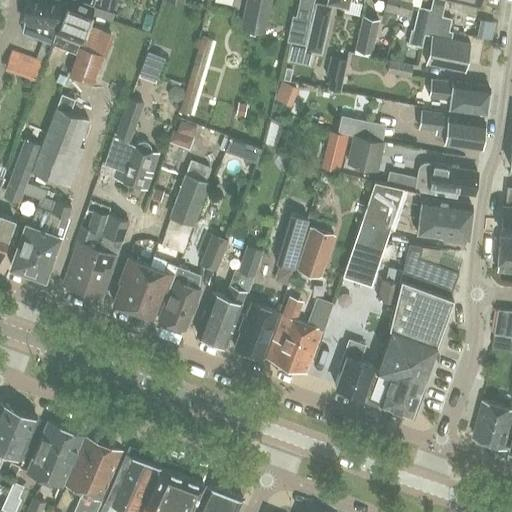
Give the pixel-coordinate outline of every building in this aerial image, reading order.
[(24,0),(21,18),(54,24),(58,0),(24,0)] [(91,6),(74,0),(67,0),(52,43),(74,51),(91,6)] [(247,0),(243,27),(263,30),(269,0),(247,0)] [(385,0),(383,8),(396,12),(398,0),(385,0)] [(398,0),(396,12),(407,15),(411,0),(398,0)] [(431,0),(429,11),(425,32),(431,34),(450,38),(451,31),(447,30),(450,17),(441,15),(444,0),(431,0)] [(475,11),(477,0),(460,0),(459,7),(475,11)] [(306,48),(320,51),(331,7),(316,3),(306,48)] [(425,32),(429,11),(418,8),(412,30),(411,30),(407,44),(421,48),(425,32)] [(304,43),(309,18),(291,14),(286,39),(304,43)] [(377,20),(362,16),(355,45),(370,49),(377,20)] [(464,72),(471,42),(450,38),(431,34),(425,64),(464,72)] [(180,110),(189,113),(211,38),(202,35),(180,110)] [(8,72),(39,81),(45,59),(14,50),(8,72)] [(388,59),(386,69),(410,74),(412,64),(388,59)] [(485,112),(489,85),(430,76),(427,94),(450,97),(449,107),(485,112)] [(78,144),(88,118),(69,110),(74,96),(62,91),(32,170),(69,184),(83,146),(78,144)] [(146,188),(158,152),(150,149),(149,144),(144,141),(140,141),(135,144),(126,141),(127,137),(129,137),(142,101),(127,96),(115,131),(113,131),(103,161),(117,166),(113,177),(146,188)] [(419,126),(435,128),(435,132),(444,134),(443,142),(479,148),(483,119),(450,114),(450,112),(421,108),(419,126)] [(340,114),(337,129),(353,133),(356,117),(340,114)] [(191,147),(199,131),(184,124),(176,141),(191,147)] [(376,166),(381,138),(356,133),(350,161),(376,166)] [(25,182),(39,143),(23,137),(9,176),(25,182)] [(414,188),(414,189),(434,192),(456,196),(457,190),(473,193),(477,169),(433,162),(433,163),(427,163),(423,163),(421,164),(418,167),(417,170),(416,176),(414,188)] [(387,170),(385,182),(414,188),(416,176),(387,170)] [(170,215),(171,215),(166,230),(162,242),(183,250),(188,238),(210,180),(187,172),(170,215)] [(0,253),(13,217),(0,211),(0,181),(2,177),(0,176),(0,253)] [(374,180),(369,194),(387,198),(390,183),(374,180)] [(511,231),(511,187),(508,187),(506,204),(502,204),(499,230),(511,231)] [(24,223),(10,265),(43,277),(58,235),(53,233),(58,219),(67,222),(69,217),(67,217),(72,204),(55,198),(45,194),(41,193),(39,197),(36,206),(30,225),(24,223)] [(467,238),(471,201),(421,195),(415,232),(467,238)] [(78,239),(63,282),(102,296),(129,220),(95,208),(83,240),(78,239)] [(276,261),(292,266),(307,216),(291,211),(276,261)] [(361,218),(343,274),(369,283),(388,227),(361,218)] [(297,268),(320,275),(333,233),(311,225),(297,268)] [(201,262),(216,267),(227,238),(213,232),(201,262)] [(511,237),(499,237),(499,266),(511,266),(511,237)] [(377,364),(366,395),(409,410),(435,342),(452,295),(449,294),(457,270),(419,256),(422,244),(408,241),(388,324),(391,326),(377,364)] [(252,244),(243,271),(254,274),(263,248),(252,244)] [(167,289),(177,264),(168,260),(165,269),(130,255),(123,271),(125,272),(114,299),(152,315),(163,287),(167,289)] [(201,287),(177,278),(182,266),(177,264),(167,289),(169,289),(158,317),(185,327),(201,287)] [(382,277),(378,296),(393,299),(398,281),(382,277)] [(227,343),(243,301),(247,289),(231,283),(227,295),(213,290),(197,332),(227,343)] [(307,322),(297,318),(303,300),(289,295),(282,313),(266,357),(306,372),(332,302),(316,297),(307,322)] [(262,356),(279,310),(252,300),(235,346),(262,356)] [(334,383),(366,395),(377,364),(359,357),(364,343),(347,337),(344,347),(346,348),(334,383)] [(508,446),(511,432),(511,404),(483,397),(474,434),(508,446)] [(0,447),(19,455),(36,416),(0,400),(0,447)] [(61,485),(82,434),(46,419),(25,469),(61,485)] [(64,485),(80,491),(70,511),(93,511),(121,450),(86,435),(64,485)] [(137,511),(151,484),(152,486),(162,463),(126,449),(103,500),(129,511),(137,511)] [(186,511),(203,479),(162,463),(152,486),(139,511),(186,511)] [(13,480),(0,507),(10,511),(13,511),(21,497),(18,495),(23,484),(13,480)] [(236,511),(245,496),(205,482),(190,511),(236,511)] [(25,511),(39,511),(44,501),(32,496),(25,511)]
